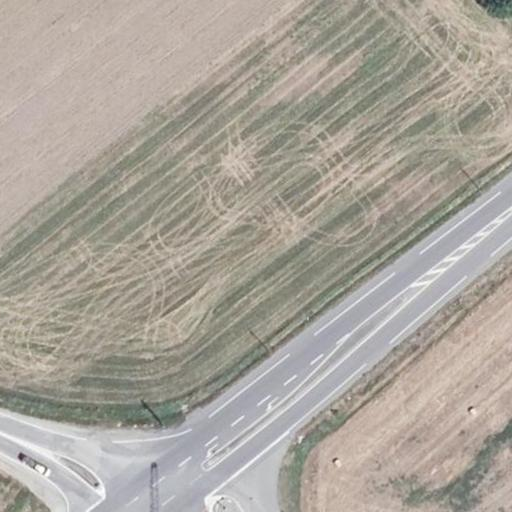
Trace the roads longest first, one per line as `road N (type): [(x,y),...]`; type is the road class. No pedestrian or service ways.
road 1 (secondary): [(215,480),(415,310),(511,215)]
road 2 (secondary): [(511,205),(259,390)]
road 3 (secondary): [(259,390),(162,464)]
